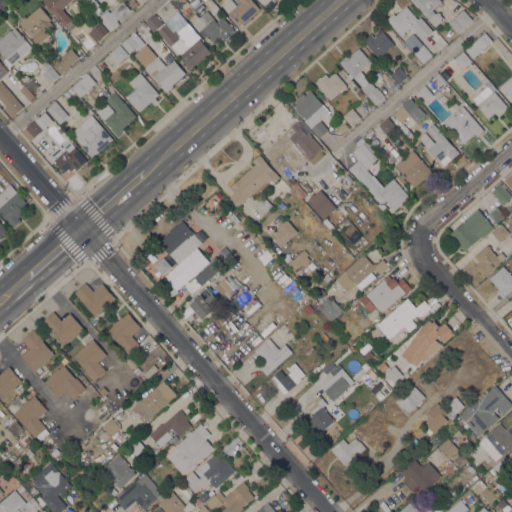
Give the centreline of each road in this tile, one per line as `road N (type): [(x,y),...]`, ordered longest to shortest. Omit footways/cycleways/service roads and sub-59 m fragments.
road 1 (residential): [(329,511),(0,136)]
road 2 (primary): [(337,0),(145,172)]
road 3 (residential): [(425,234),(428,265),(511,354)]
road 4 (residential): [(511,147),(425,234)]
